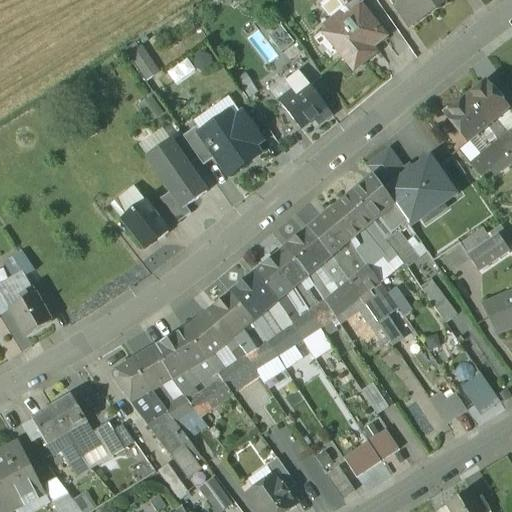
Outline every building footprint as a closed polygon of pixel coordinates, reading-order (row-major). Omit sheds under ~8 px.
[(359,0),(337,0),(348,14),(343,18),(339,14),(323,27),(327,32),(323,36),(353,73),(370,60),(366,54),(386,38),(360,4),(362,3),(359,0)] [(390,0),(409,27),(434,10),(427,0),(390,0)] [(427,0),(434,10),(435,9),(432,6),(441,0),(427,0)] [(143,47),(129,57),(146,81),(161,71),(143,47)] [(326,108),(299,75),(288,84),(294,91),(280,103),(300,128),(326,108)] [(508,109),(486,83),(465,99),(488,127),(507,111),(508,109)] [(488,127),(465,99),(444,116),(466,143),(468,144),(477,136),(488,127)] [(201,134),(200,134),(216,157),(229,176),(258,155),(252,147),(260,141),(242,115),(234,121),(230,114),(201,134)] [(201,134),(197,127),(182,137),(198,160),(203,167),(216,157),(200,134),(201,134)] [(182,137),(181,135),(171,142),(188,167),(198,160),(182,137)] [(477,136),(468,144),(466,143),(459,149),(460,150),(464,155),(482,176),(507,155),(501,143),(494,135),(484,143),(477,136)] [(511,136),(501,143),(507,155),(511,151),(511,136)] [(171,142),(170,141),(146,158),(170,193),(182,210),(186,208),(207,193),(188,167),(171,142)] [(388,152),(367,168),(373,176),(384,191),(405,176),(388,152)] [(405,176),(384,191),(394,207),(406,224),(409,227),(455,195),(430,159),(405,176)] [(384,191),(373,176),(349,196),(371,224),(379,218),(394,207),(384,191)] [(170,193),(159,200),(164,206),(178,224),(190,215),(186,208),(182,210),(170,193)] [(349,196),(327,214),(349,242),(371,224),(349,196)] [(155,213),(142,197),(129,207),(133,212),(123,220),(146,250),(170,232),(155,213)] [(178,224),(164,206),(155,213),(168,230),(178,224)] [(394,207),(379,218),(392,235),(397,231),(406,224),(394,207)] [(327,214),(308,230),(330,259),(349,242),(327,214)] [(407,269),(419,259),(407,243),(397,231),(392,235),(379,218),(371,224),(398,257),(404,265),(407,269)] [(398,257),(371,224),(349,242),(368,270),(369,270),(382,260),(387,266),(398,257)] [(308,230),(284,249),(306,278),(330,259),(308,230)] [(419,230),(413,234),(415,237),(426,253),(431,261),(452,247),(443,233),(428,243),(419,230)] [(510,240),(505,233),(498,238),(502,245),(510,240)] [(426,253),(415,237),(407,243),(419,259),(426,253)] [(498,238),(468,258),(478,272),(507,252),(502,245),(498,238)] [(368,270),(349,242),(330,259),(349,285),(368,270)] [(284,249),(271,261),(282,274),(283,274),(279,278),(278,278),(289,293),(292,290),(300,283),(306,278),(284,249)] [(382,260),(369,270),(378,284),(380,286),(404,265),(398,257),(387,266),(382,260)] [(349,285),(330,259),(306,278),(325,305),(349,285)] [(18,261),(8,267),(14,277),(24,272),(18,261)] [(282,274),(271,261),(268,264),(279,278),(282,274)] [(279,278),(268,264),(254,275),(276,303),(286,295),(289,293),(278,278),(277,278),(279,278)] [(368,270),(349,285),(359,300),(369,292),(378,284),(369,270),(368,270)] [(254,275),(235,291),(230,295),(252,323),(259,318),(265,312),(276,303),(254,275)] [(432,279),(420,288),(446,323),(458,314),(432,279)] [(318,309),(300,283),(292,290),(309,315),(318,309)] [(349,285),(325,305),(335,320),(354,305),(359,300),(349,285)] [(33,287),(20,295),(23,300),(9,308),(27,336),(52,321),(33,287)] [(383,313),(369,292),(359,300),(368,313),(373,320),(383,313)] [(511,294),(482,307),(491,328),(511,319),(511,294)] [(230,295),(210,311),(232,340),(243,331),(252,323),(230,295)] [(302,320),(286,295),(276,303),(292,327),(302,320)] [(359,300),(354,305),(362,318),(363,317),(368,313),(359,300)] [(292,327),(276,303),(265,312),(280,335),(292,327)] [(318,309),(309,315),(319,330),(335,320),(325,305),(318,309)] [(210,311),(192,327),(185,332),(206,361),(222,349),(224,347),(232,340),(210,311)] [(373,320),(368,313),(363,317),(367,323),(373,320)] [(302,320),(292,327),(301,341),(319,330),(309,315),(302,320)] [(280,335),(266,345),(275,358),(282,353),(293,346),(296,349),(303,344),(301,341),(292,327),(280,335)] [(304,340),(315,359),(333,348),(322,329),(304,340)] [(243,331),(232,340),(245,359),(256,352),(243,331)] [(185,332),(152,350),(171,381),(180,376),(206,361),(185,332)] [(224,347),(222,349),(234,366),(245,359),(232,340),(224,347)] [(256,352),(245,359),(254,372),(275,358),(266,345),(256,352)] [(171,381),(152,350),(131,364),(152,393),(160,404),(165,411),(174,405),(161,388),(171,381)] [(282,353),(275,358),(284,371),(291,367),(282,353)] [(234,366),(217,378),(220,381),(227,391),(254,372),(245,359),(234,366)] [(152,393),(131,364),(114,374),(112,381),(131,405),(142,398),(151,410),(160,404),(152,393)] [(291,367),(284,371),(292,382),(298,378),(291,367)] [(263,372),(257,376),(263,385),(269,381),(263,372)] [(189,387),(180,376),(171,381),(184,398),(188,403),(197,397),(189,387)] [(220,381),(197,397),(188,403),(194,411),(200,418),(230,396),(227,391),(220,381)] [(374,383),(362,391),(376,415),(389,407),(374,383)] [(429,403),(447,427),(467,412),(454,395),(447,400),(442,394),(429,403)] [(71,398),(51,410),(66,436),(82,427),(87,424),(71,398)] [(188,403),(184,398),(178,403),(188,415),(194,411),(188,403)] [(160,404),(151,410),(158,419),(162,416),(167,413),(165,411),(160,404)] [(183,418),(174,405),(165,411),(167,413),(175,424),(183,418)] [(51,410),(32,421),(41,438),(46,447),(66,436),(51,410)] [(175,424),(167,413),(162,416),(187,449),(191,446),(175,424)] [(187,449),(162,416),(158,419),(148,427),(169,455),(165,458),(168,463),(172,460),(176,465),(183,460),(179,455),(187,449)] [(32,421),(21,427),(31,444),(41,438),(32,421)] [(107,425),(96,431),(111,457),(122,450),(107,425)] [(82,427),(66,436),(72,446),(80,459),(100,447),(92,434),(88,437),(82,427)] [(381,460),(399,451),(389,429),(371,437),(381,460)] [(316,459),(330,472),(344,457),(330,444),(316,459)] [(370,464),(380,459),(373,444),(363,449),(370,464)] [(72,446),(62,452),(70,465),(80,459),(72,446)] [(187,449),(179,455),(183,460),(176,465),(182,472),(201,459),(191,446),(187,449)] [(18,449),(0,458),(0,511),(9,511),(19,507),(17,503),(40,491),(18,449)] [(201,459),(182,472),(188,481),(201,472),(199,469),(205,465),(201,459)] [(295,485),(277,459),(266,467),(273,476),(274,476),(285,492),(295,485)] [(273,476),(246,496),(257,511),(286,511),(295,506),(285,492),(274,476),(273,476)] [(201,490),(217,511),(226,511),(232,508),(213,481),(201,490)] [(481,511),(470,492),(447,506),(450,511),(481,511)] [(79,511),(68,496),(52,504),(56,511),(79,511)]
